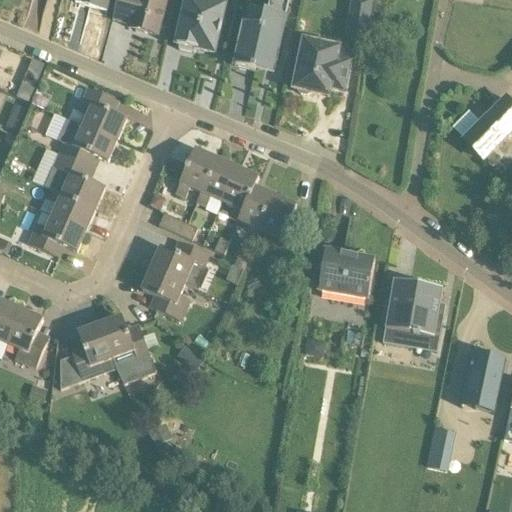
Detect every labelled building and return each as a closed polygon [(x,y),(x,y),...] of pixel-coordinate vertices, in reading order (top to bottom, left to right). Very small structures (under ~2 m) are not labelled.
[(106,13),(109,0),(77,0),(76,5),(106,13)] [(118,0),(113,23),(130,27),(128,31),(158,38),(168,0),(118,0)] [(188,0),(177,48),(180,49),(179,52),(195,56),(196,52),(214,57),(227,0),(188,0)] [(366,45),(373,1),(367,0),(351,0),(345,41),(366,45)] [(385,16),(387,0),(376,0),(374,14),(385,16)] [(235,70),(256,74),(256,72),(274,76),(287,16),(268,12),(251,9),(247,26),(245,26),(235,70)] [(303,41),(297,63),(295,71),(297,75),(294,92),(298,93),(300,97),(307,98),(311,96),(329,100),(330,93),(344,95),(350,64),(339,62),(342,49),(303,41)] [(32,64),(24,84),(37,90),(45,73),(46,69),(32,64)] [(90,115),(83,130),(117,145),(127,123),(107,114),(112,103),(119,107),(119,106),(88,92),(80,111),(90,115)] [(495,112),(464,144),(484,164),(486,162),(501,177),(506,171),(499,163),(504,157),(497,150),(511,135),(511,107),(508,103),(497,114),(495,112)] [(108,166),(117,145),(83,130),(79,139),(70,135),(60,159),(83,169),(88,157),(108,166)] [(13,147),(16,139),(8,136),(5,144),(13,147)] [(201,197),(217,163),(195,153),(176,197),(185,201),(189,192),(201,197)] [(83,169),(60,159),(51,177),(69,185),(63,199),(96,214),(106,192),(78,180),(83,169)] [(222,207),(238,172),(217,163),(201,197),(197,206),(208,211),(212,202),(222,207)] [(240,225),(255,191),(259,181),(238,172),(222,207),(235,212),(231,221),(240,225)] [(256,245),(261,234),(276,200),(255,191),(240,225),(252,231),(247,241),(256,245)] [(63,199),(53,195),(50,202),(60,206),(54,220),(87,235),(96,214),(63,199)] [(303,228),(291,222),(297,210),(276,200),(261,234),(274,240),(270,251),(290,260),(303,228)] [(182,240),(187,228),(164,217),(159,230),(182,240)] [(49,231),(38,226),(28,248),(59,262),(60,261),(53,258),(57,247),(78,256),(87,235),(54,220),(49,231)] [(192,245),(198,232),(187,228),(182,240),(192,245)] [(221,242),(216,254),(226,259),(232,246),(221,242)] [(151,274),(185,288),(190,276),(201,281),(210,261),(186,251),(182,260),(161,251),(151,274)] [(319,294),(369,303),(375,263),(326,255),(319,294)] [(250,261),(240,257),(235,269),(245,273),(250,261)] [(142,294),(162,303),(157,314),(182,325),(191,306),(179,301),(185,288),(151,274),(142,294)] [(415,352),(417,339),(421,339),(440,342),(444,319),(439,318),(443,292),(394,283),(383,346),(415,352)] [(1,304),(0,305),(0,342),(8,346),(22,314),(1,304)] [(35,343),(38,336),(44,323),(22,314),(8,346),(21,352),(16,364),(36,373),(47,348),(35,343)] [(100,328),(112,362),(126,357),(130,369),(151,361),(141,336),(130,340),(122,320),(100,328)] [(99,367),(112,362),(100,328),(78,336),(85,356),(73,361),(83,385),(104,377),(99,367)] [(185,366),(193,355),(186,349),(177,360),(185,366)] [(506,369),(477,362),(463,431),(490,439),(506,369)] [(29,402),(33,403),(32,406),(40,410),(39,411),(50,416),(51,407),(44,405),(48,393),(33,389),(29,402)] [(167,428),(149,436),(155,450),(173,442),(167,428)] [(431,446),(425,471),(447,476),(452,450),(431,446)]
